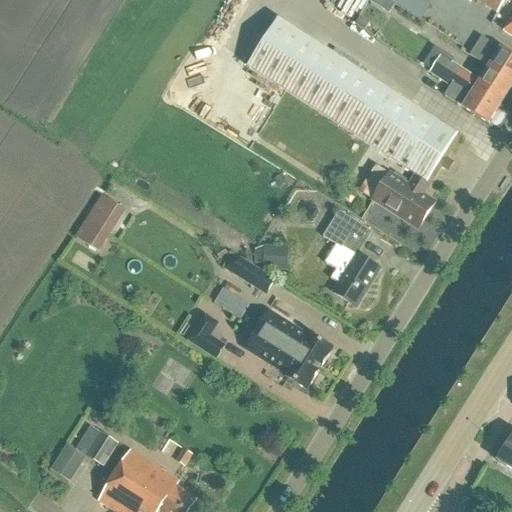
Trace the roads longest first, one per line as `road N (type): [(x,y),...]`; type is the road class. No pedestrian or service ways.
road 1 (unclassified): [(278,511),(511,142)]
road 2 (primary): [(409,511),(511,355)]
